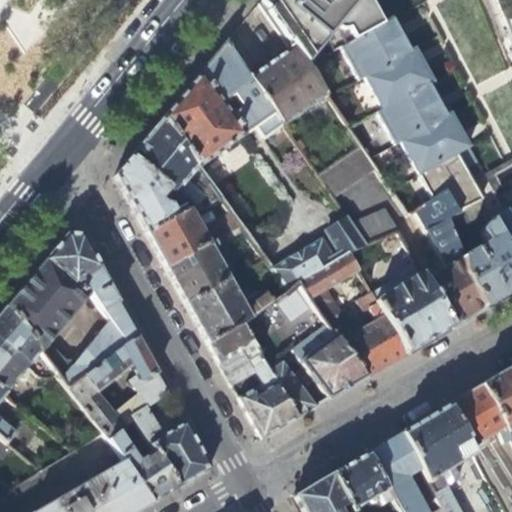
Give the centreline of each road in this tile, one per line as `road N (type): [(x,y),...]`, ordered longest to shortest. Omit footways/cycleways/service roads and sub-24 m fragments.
road 1 (residential): [(246,484),(60,153)]
road 2 (secondary): [(60,153),(186,0)]
